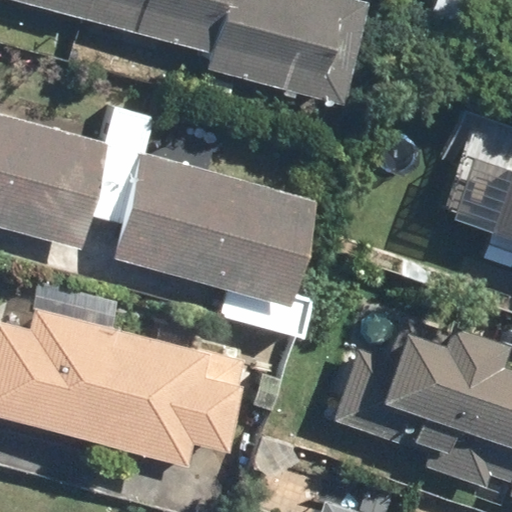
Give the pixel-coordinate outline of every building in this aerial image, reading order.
[(22,0),(196,46),(191,65),(331,103),(358,0),(22,0)] [(477,0),(425,0),(421,12),(464,31),(477,0)] [(99,136),(0,109),(0,226),(68,246),(99,136)] [(299,195),(127,149),(98,255),(270,302),(299,195)] [(511,163),(493,157),(470,223),(511,236),(511,163)] [(19,327),(0,322),(0,416),(166,459),(172,436),(208,445),(226,377),(192,369),(197,347),(25,303),(19,327)] [(492,341),(402,310),(387,356),(351,344),(327,414),(422,446),(417,460),(511,492),(511,363),(487,355),(492,341)] [(373,511),(319,493),(312,511),(373,511)]
